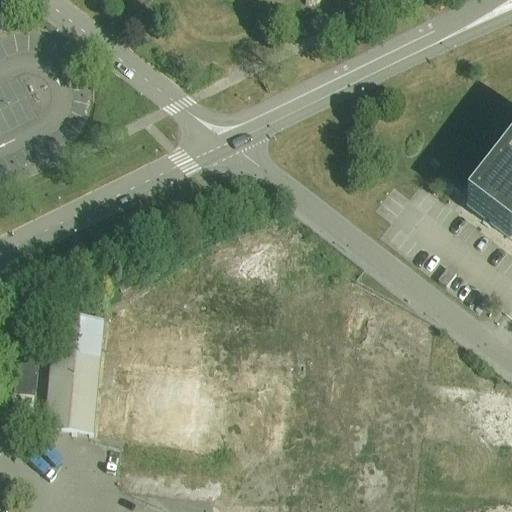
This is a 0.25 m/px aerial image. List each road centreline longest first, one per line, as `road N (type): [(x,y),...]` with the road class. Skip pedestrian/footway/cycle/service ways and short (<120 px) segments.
road 1 (unclassified): [(511,365),(229,144)]
road 2 (unclassified): [(0,253),(229,144)]
road 3 (unclassified): [(229,144),(453,36)]
road 4 (unclassified): [(229,144),(37,0)]
